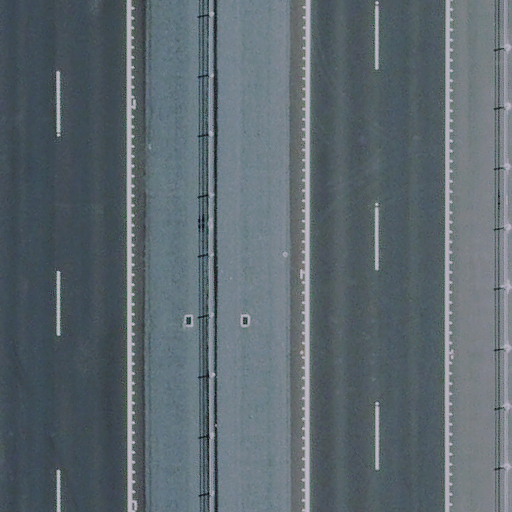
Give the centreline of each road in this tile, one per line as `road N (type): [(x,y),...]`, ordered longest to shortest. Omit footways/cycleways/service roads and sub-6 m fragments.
road 1 (motorway): [(374,0),(377,511)]
road 2 (motorway): [(61,511),(61,0)]
